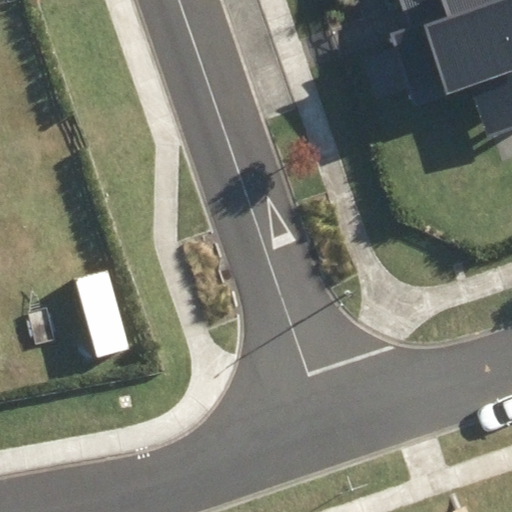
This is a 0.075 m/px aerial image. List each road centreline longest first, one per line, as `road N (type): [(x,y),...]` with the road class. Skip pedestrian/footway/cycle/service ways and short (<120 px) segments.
road 1 (residential): [(164,0),(310,434)]
road 2 (residential): [(15,511),(173,481),(310,434)]
road 3 (residential): [(310,434),(511,370)]
